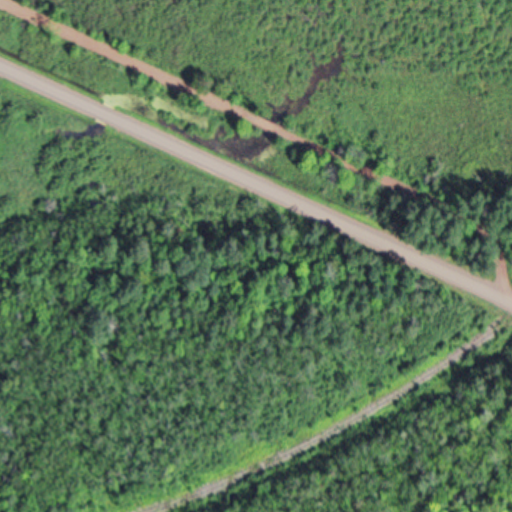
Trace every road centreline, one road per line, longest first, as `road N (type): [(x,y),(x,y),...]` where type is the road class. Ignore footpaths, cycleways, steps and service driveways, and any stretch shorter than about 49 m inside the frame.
road 1 (track): [(0,2),(511,240)]
road 2 (residential): [(0,66),(511,302)]
